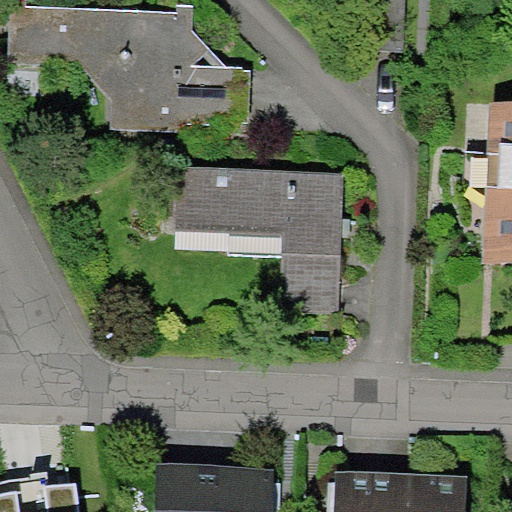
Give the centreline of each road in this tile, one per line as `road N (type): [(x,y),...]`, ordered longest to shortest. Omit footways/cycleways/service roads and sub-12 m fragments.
road 1 (residential): [(511,424),(74,398)]
road 2 (residential): [(74,398),(0,237)]
